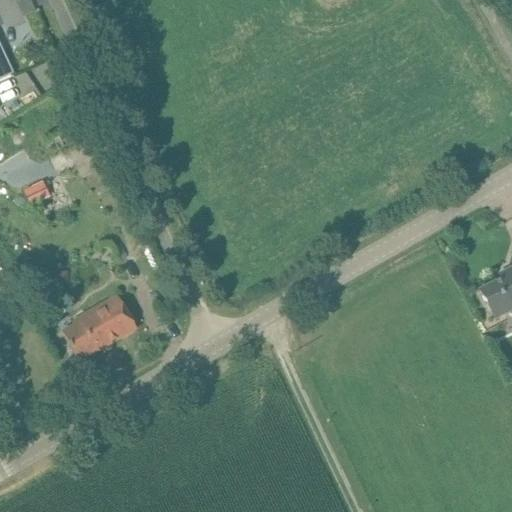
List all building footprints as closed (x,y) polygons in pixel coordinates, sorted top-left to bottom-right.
[(511,0),(501,0),(509,15),(511,13),(511,0)] [(0,46),(0,81),(13,75),(0,46)] [(41,184),(24,192),(30,206),(48,198),(41,184)] [(511,268),(499,276),(501,281),(479,292),(494,321),(511,311),(511,268)] [(68,274),(56,274),(56,282),(68,282),(68,274)] [(74,327),(61,334),(78,363),(135,330),(117,298),(72,323),(74,327)]
